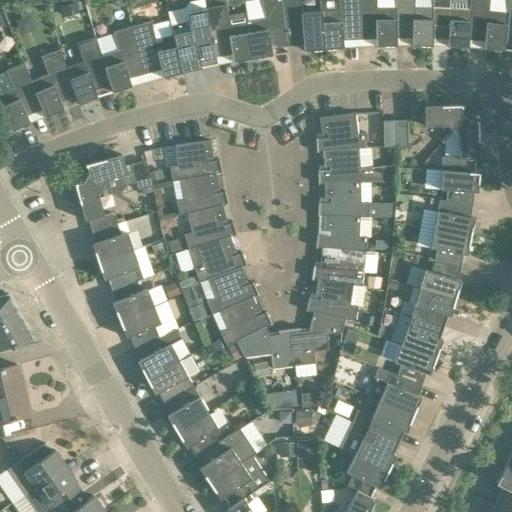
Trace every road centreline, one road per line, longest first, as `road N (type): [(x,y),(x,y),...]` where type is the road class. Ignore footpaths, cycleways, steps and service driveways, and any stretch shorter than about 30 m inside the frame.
road 1 (residential): [(0,171),(189,105),(262,118),(323,83),(498,83)]
road 2 (residential): [(179,511),(31,262)]
road 3 (residential): [(413,511),(511,323)]
